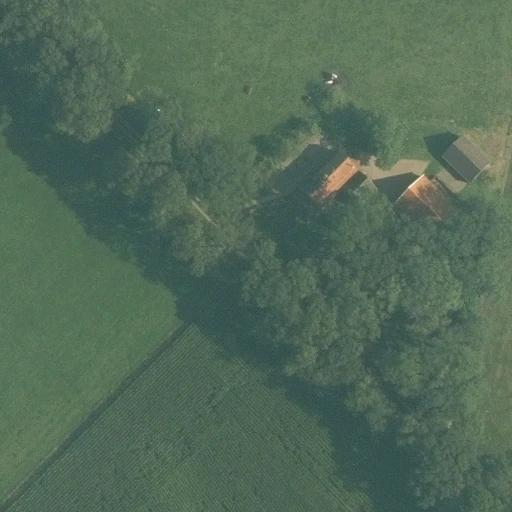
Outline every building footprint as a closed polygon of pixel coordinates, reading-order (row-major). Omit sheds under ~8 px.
[(440,158),(469,187),(490,166),(461,137),(440,158)] [(298,188),(319,211),(340,191),(357,210),(375,193),(337,152),(298,188)] [(422,178),(390,210),(426,246),(458,213),(422,178)] [(375,225),(396,247),(409,233),(388,212),(375,225)] [(374,236),(359,251),(378,271),(393,256),(374,236)] [(350,251),(336,264),(354,283),(368,270),(350,251)] [(394,368),(324,295),(307,311),(377,385),(394,368)] [(436,417),(408,387),(394,400),(423,430),(436,417)]
